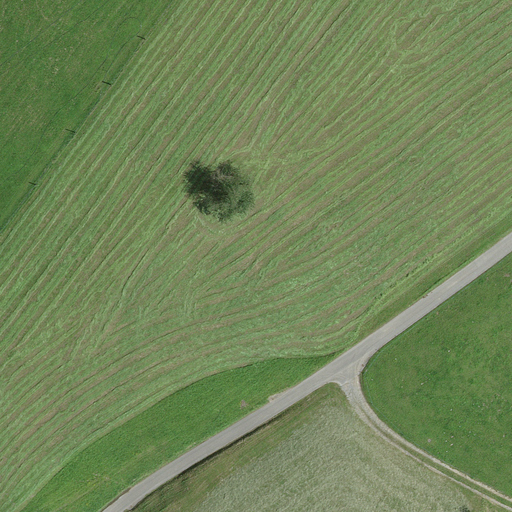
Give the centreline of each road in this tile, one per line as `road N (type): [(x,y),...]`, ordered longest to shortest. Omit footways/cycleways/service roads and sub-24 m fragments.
road 1 (unclassified): [(115,511),(511,241)]
road 2 (track): [(511,503),(391,438),(372,422),(339,363)]
